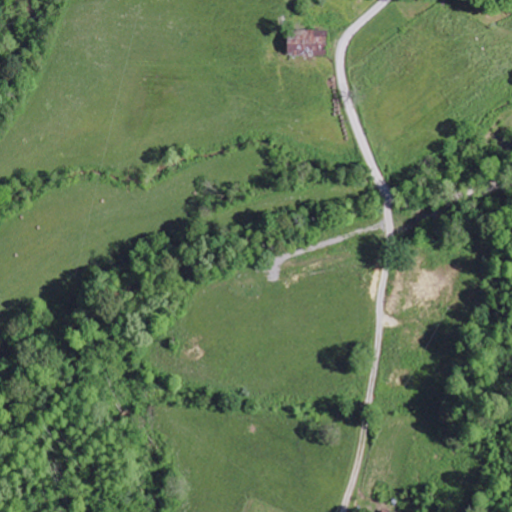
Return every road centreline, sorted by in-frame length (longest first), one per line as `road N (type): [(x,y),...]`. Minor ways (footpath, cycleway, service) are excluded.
road 1 (residential): [(387,0),(352,34),(342,62),(351,116),(386,196),(393,239),(362,453),(345,511)]
road 2 (residential): [(511,181),(428,201),(386,196)]
